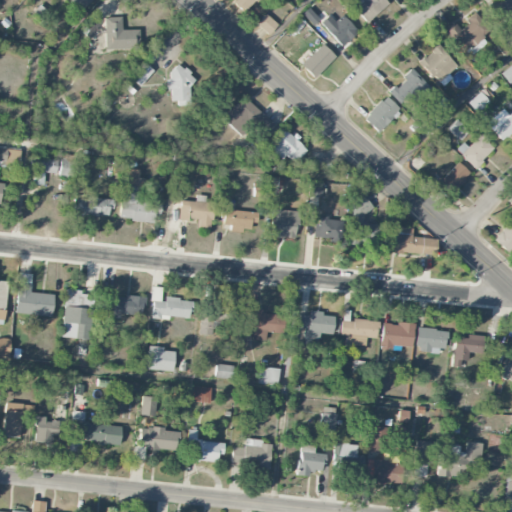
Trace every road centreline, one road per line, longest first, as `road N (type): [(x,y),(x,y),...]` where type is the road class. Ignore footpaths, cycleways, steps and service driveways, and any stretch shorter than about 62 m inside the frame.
road 1 (residential): [(511,301),(0,245)]
road 2 (secondary): [(192,0),(511,286)]
road 3 (residential): [(329,511),(0,473)]
road 4 (residential): [(443,0),(325,119)]
